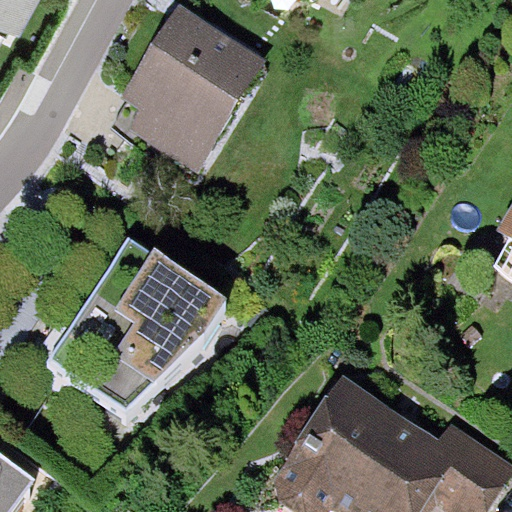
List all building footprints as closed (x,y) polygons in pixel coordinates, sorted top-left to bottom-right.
[(0,0),(0,26),(15,35),(33,0),(0,0)] [(311,0),(331,9),(335,0),(311,0)] [(178,15),(113,129),(199,178),(264,64),(178,15)] [(203,290),(131,243),(52,367),(126,421),(203,343),(227,307),(203,290)] [(432,456),(346,402),(275,511),(492,511),(511,481),(511,474),(447,433),(432,456)] [(0,511),(14,511),(33,487),(0,463),(0,511)]
